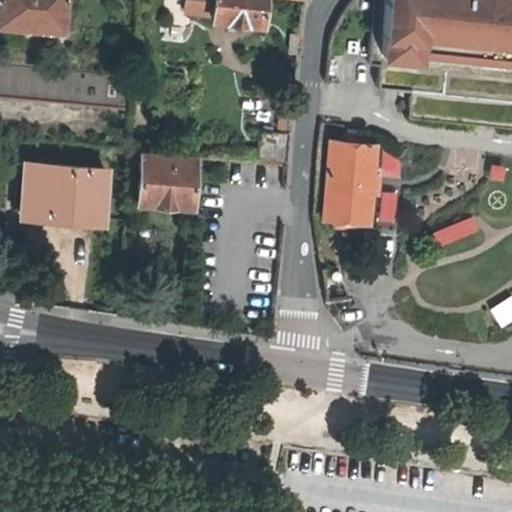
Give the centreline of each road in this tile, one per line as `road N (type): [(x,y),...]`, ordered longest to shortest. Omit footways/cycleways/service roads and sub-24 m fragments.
road 1 (residential): [(295,367),(318,23),(336,0)]
road 2 (primary): [(295,367),(17,329)]
road 3 (primary): [(511,399),(295,367)]
